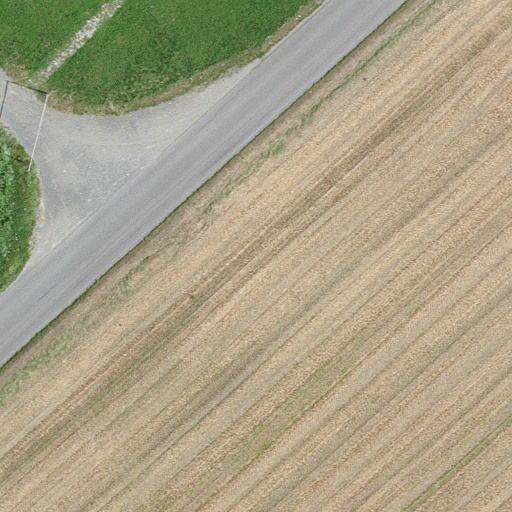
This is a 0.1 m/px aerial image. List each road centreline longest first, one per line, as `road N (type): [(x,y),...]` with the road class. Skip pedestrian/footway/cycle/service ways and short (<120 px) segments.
road 1 (tertiary): [(0,340),(374,0)]
road 2 (track): [(139,214),(0,87)]
